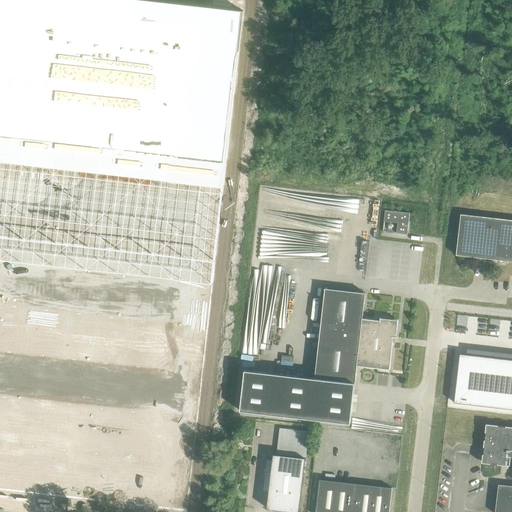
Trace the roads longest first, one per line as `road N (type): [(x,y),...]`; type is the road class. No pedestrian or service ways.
road 1 (unclassified): [(195,511),(225,218)]
road 2 (unclassified): [(412,511),(437,293),(504,301)]
